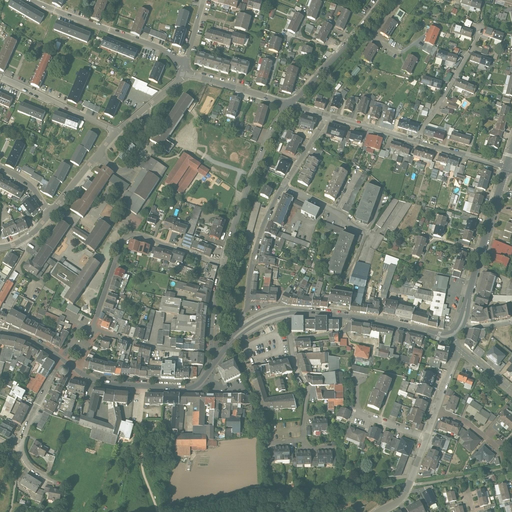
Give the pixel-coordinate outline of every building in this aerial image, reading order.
[(29,8),(15,0),(12,0),(9,7),(24,16),(29,8)] [(108,0),(98,0),(96,7),(104,11),(108,0)] [(238,0),(231,0),(230,7),(236,9),(238,0)] [(256,1),(253,0),(249,0),(247,8),(253,10),(256,1)] [(322,3),(314,0),(311,9),(318,12),(322,3)] [(481,3),(472,0),(470,7),(479,10),(481,3)] [(262,3),(256,1),(253,10),(259,11),(262,3)] [(104,11),(96,7),(91,19),(99,22),(104,11)] [(44,17),(29,8),(24,16),(39,25),(44,17)] [(148,12),(140,9),(135,21),(144,24),(148,12)] [(318,12),(311,9),(308,18),(315,21),(318,12)] [(350,13),(343,10),(339,18),(347,22),(350,13)] [(405,13),(400,10),(394,19),(399,22),(405,13)] [(189,14),(180,11),(175,28),(177,29),(177,28),(184,30),(189,14)] [(250,18),(239,14),(235,28),(246,31),(247,28),(248,28),(250,21),(249,21),(250,18)] [(303,17),(296,14),(293,19),(289,17),(287,20),(292,22),(299,26),(303,17)] [(347,22),(339,18),(336,27),(343,30),(347,22)] [(397,25),(390,20),(380,34),(388,39),(388,38),(390,35),(390,36),(391,35),(390,35),(395,28),(397,25)] [(144,24),(135,21),(131,33),(140,37),(144,24)] [(74,28),(57,22),(54,30),(71,37),(74,28)] [(299,26),(292,22),(287,31),(295,34),(299,26)] [(332,27),(325,23),(320,32),(328,35),(332,27)] [(463,30),(454,27),(452,34),(455,35),(461,36),(463,30)] [(90,35),(74,28),(71,37),(87,43),(90,35)] [(184,30),(177,28),(177,29),(172,45),(181,48),(186,31),(184,30)] [(439,32),(431,28),(424,44),(433,47),(434,43),(435,44),(435,43),(434,43),(437,36),(438,36),(437,35),(439,32)] [(472,33),(463,30),(461,36),(470,39),(472,33)] [(494,33),(485,30),(483,36),(492,40),(494,33)] [(214,33),(208,31),(205,40),(211,42),(214,33)] [(328,35),(320,32),(316,40),(324,44),(328,35)] [(220,34),(214,33),(211,42),(217,43),(220,34)] [(503,36),(494,33),(492,40),(501,43),(503,36)] [(226,36),(220,34),(217,43),(223,45),(226,36)] [(239,36),(233,34),(232,38),(231,43),(237,45),(239,36)] [(232,38),(226,36),(223,45),(230,47),(231,43),(232,38)] [(246,38),(239,36),(237,45),(243,47),(246,38)] [(121,45),(104,38),(101,47),(117,53),(121,45)] [(281,40),(272,38),(271,44),(279,47),(281,40)] [(8,39),(2,54),(10,57),(17,42),(8,39)] [(279,47),(271,44),(269,50),(278,53),(279,47)] [(137,51),(121,45),(117,53),(134,60),(137,51)] [(378,49),(370,45),(361,59),(369,64),(369,63),(371,60),(375,53),(376,53),(375,53),(377,49),(377,50),(378,49)] [(312,50),(303,47),(301,53),(310,56),(312,50)] [(448,55),(438,52),(436,59),(442,61),(440,67),(445,66),(446,62),(448,55)] [(194,65),(204,68),(208,56),(197,53),(194,65)] [(10,57),(2,54),(0,57),(0,70),(4,72),(10,57)] [(52,59),(44,55),(37,70),(46,74),(52,59)] [(457,58),(448,55),(446,62),(455,65),(457,58)] [(204,68),(218,72),(222,60),(208,56),(204,68)] [(481,59),(472,56),(470,62),(479,65),(481,59)] [(417,61),(409,57),(401,72),(410,76),(410,75),(411,72),(412,72),(415,65),(415,64),(417,61)] [(457,58),(455,65),(453,68),(456,69),(462,59),(457,58)] [(231,63),(222,60),(218,72),(228,74),(229,71),(246,76),(249,64),(232,59),(231,63)] [(490,62),(481,59),(479,65),(488,68),(490,62)] [(272,62),(263,60),(261,66),(270,68),(272,62)] [(164,67),(156,64),(149,80),(157,84),(164,67)] [(270,68),(261,66),(260,72),(269,75),(270,68)] [(351,74),(355,77),(361,69),(357,66),(351,74)] [(298,70),(289,67),(287,73),(296,76),(298,70)] [(46,74),(37,70),(31,85),(39,89),(46,74)] [(89,75),(81,71),(74,86),(83,90),(89,75)] [(269,75),(260,72),(258,78),(267,81),(269,75)] [(296,76),(287,73),(285,79),(294,82),(296,76)] [(267,81),(258,78),(256,84),(265,87),(267,81)] [(432,81),(423,78),(421,85),(430,88),(432,81)] [(136,79),(133,88),(153,96),(158,92),(147,87),(148,84),(136,79)] [(294,82),(285,79),(284,85),(293,88),(294,82)] [(442,84),(432,81),(430,88),(440,91),(442,84)] [(467,85),(458,81),(455,88),(464,91),(467,85)] [(129,87),(121,83),(114,99),(120,102),(122,103),(129,87)] [(293,88),(284,85),(282,92),(291,94),(293,88)] [(476,88),(467,85),(464,91),(473,95),(476,88)] [(83,90),(74,86),(68,101),(76,104),(83,90)] [(12,100),(1,95),(0,96),(0,104),(9,108),(12,100)] [(178,104),(173,113),(172,113),(167,122),(166,121),(166,122),(161,131),(158,129),(154,134),(153,133),(152,135),(153,135),(153,136),(152,135),(151,137),(152,138),(151,139),(150,138),(149,139),(151,140),(150,141),(169,153),(174,146),(166,141),(169,137),(169,136),(175,128),(175,127),(181,119),(181,118),(186,110),(187,110),(190,105),(193,108),(195,106),(196,103),(184,95),(178,104)] [(232,97),(227,116),(235,118),(240,100),(232,97)] [(341,99),(334,97),(331,107),(339,109),(341,99)] [(120,102),(114,99),(112,98),(105,114),(113,118),(120,102)] [(326,102),(317,99),(315,107),(324,110),(326,102)] [(370,101),(362,99),(361,100),(357,113),(365,115),(368,107),(370,101)] [(354,103),(347,101),(344,110),(352,112),(354,104),(355,103),(354,103)] [(101,109),(85,102),(83,107),(98,114),(101,109)] [(33,108),(22,103),(18,112),(30,117),(33,108)] [(268,108),(260,105),(254,124),(262,127),(268,108)] [(510,109),(503,107),(500,117),(507,119),(510,109)] [(45,113),(33,108),(30,117),(41,121),(45,113)] [(375,109),(373,108),(373,109),(370,117),(378,120),(381,111),(375,109)] [(68,117),(56,113),(53,121),(64,125),(68,117)] [(388,113),(386,113),(384,122),(391,125),(394,115),(388,113)] [(79,121),(68,117),(64,125),(76,130),(79,121)] [(317,121),(302,117),(299,126),(313,130),(314,126),(315,127),(317,121)] [(507,119),(500,117),(497,125),(495,126),(495,127),(496,128),(496,130),(495,130),(494,130),(503,132),(503,133),(504,132),(505,131),(504,129),(505,125),(507,125),(508,121),(506,120),(507,119)] [(409,124),(400,121),(398,127),(407,130),(409,124)] [(412,125),(409,124),(407,130),(416,133),(418,127),(415,125),(415,124),(412,123),(412,125)] [(345,129),(330,125),(326,135),(331,137),(330,140),(338,142),(339,139),(342,140),(343,138),(345,129)] [(255,127),(250,140),(256,142),(261,130),(255,127)] [(436,131),(426,129),(424,136),(434,138),(436,131)] [(302,140),(291,135),(292,132),(288,131),(285,139),(289,140),(290,140),(292,141),(290,144),(298,147),(299,144),(301,144),(302,140)] [(445,134),(436,131),(434,138),(443,141),(445,134)] [(89,132),(81,148),(87,151),(89,152),(97,136),(89,132)] [(362,136),(352,133),(349,140),(352,141),(354,142),(354,141),(360,143),(362,136)] [(462,136),(453,133),(452,136),(450,140),(460,143),(462,136)] [(381,140),(368,136),(364,147),(378,151),(381,140)] [(471,139),(462,136),(460,143),(469,146),(471,139)] [(500,141),(492,138),(492,139),(489,139),(485,149),(486,150),(487,151),(492,152),(493,148),(497,149),(500,141)] [(282,144),(278,142),(274,150),(279,152),(282,144)] [(401,145),(392,142),(390,149),(395,151),(392,160),(396,162),(398,157),(399,152),(401,145)] [(11,155),(19,159),(25,147),(16,143),(11,155)] [(135,147),(131,143),(119,157),(124,161),(135,147)] [(290,144),(288,143),(285,152),(294,156),(298,147),(290,144)] [(411,148),(401,145),(399,152),(408,155),(411,148)] [(81,148),(79,147),(71,162),(79,166),(87,151),(81,148)] [(318,148),(313,159),(318,161),(323,151),(318,148)] [(425,151),(416,148),(414,155),(423,158),(425,151)] [(434,153),(425,151),(423,158),(432,160),(434,153)] [(197,163),(184,154),(181,159),(182,159),(181,161),(180,160),(169,177),(169,178),(165,183),(182,194),(185,189),(186,189),(197,172),(205,177),(209,171),(199,164),(198,165),(197,164),(197,163)] [(449,157),(440,154),(438,162),(447,164),(449,157)] [(19,159),(11,155),(5,166),(14,170),(19,159)] [(286,165),(288,159),(280,155),(278,161),(281,163),(286,165)] [(313,159),(310,157),(304,169),(314,174),(319,162),(318,161),(313,159)] [(402,159),(398,157),(396,162),(393,173),(398,175),(399,171),(397,170),(399,163),(401,163),(402,159)] [(458,159),(449,157),(447,164),(446,168),(450,169),(453,170),(454,166),(456,167),(456,166),(458,159)] [(126,195),(118,206),(124,210),(125,209),(136,216),(166,170),(150,158),(134,183),(135,184),(127,196),(126,195)] [(70,167),(62,163),(54,179),(60,182),(62,183),(70,167)] [(34,171),(24,166),(22,171),(32,176),(33,173),(34,171)] [(81,202),(75,198),(76,198),(69,208),(68,208),(68,209),(78,215),(83,218),(83,217),(88,210),(88,211),(88,210),(90,207),(90,208),(90,207),(95,200),(96,200),(95,199),(100,193),(101,192),(100,192),(102,189),(103,189),(102,189),(107,182),(108,181),(107,181),(111,176),(112,174),(113,174),(104,167),(103,168),(104,168),(101,172),(97,169),(95,172),(99,175),(93,185),(87,181),(82,189),(88,193),(81,202)] [(287,170),(279,167),(277,172),(285,175),(287,170)] [(314,174),(304,169),(298,182),(308,186),(314,174)] [(347,173),(338,169),(331,182),(341,187),(347,173)] [(363,171),(362,174),(361,176),(360,178),(359,178),(358,180),(357,183),(362,185),(368,174),(363,171)] [(490,173),(483,171),(480,180),(488,182),(490,173)] [(108,181),(107,182),(123,193),(127,187),(111,176),(107,181),(108,181)] [(52,178),(44,194),(52,198),(60,182),(54,179),(52,178)] [(2,179),(0,182),(0,188),(8,193),(13,185),(2,179)] [(488,182),(480,180),(477,189),(485,191),(488,182)] [(341,187),(331,182),(324,196),(334,201),(341,187)] [(357,183),(357,182),(356,185),(355,185),(352,192),(357,194),(362,185),(357,183)] [(24,192),(13,185),(8,193),(20,200),(24,192)] [(380,190),(368,185),(361,203),(374,207),(380,190)] [(272,191),(265,187),(260,195),(268,199),(272,191)] [(352,192),(346,205),(352,208),(356,195),(357,194),(352,192)] [(284,195),(278,208),(287,212),(290,204),(293,199),(284,195)] [(483,198),(475,195),(473,204),(481,207),(483,198)] [(22,202),(24,205),(29,201),(28,200),(30,198),(28,196),(23,199),(22,202)] [(24,205),(23,205),(27,210),(35,203),(32,199),(29,201),(24,205)] [(293,199),(290,204),(302,210),(305,204),(293,199)] [(393,199),(376,225),(381,228),(399,200),(393,199)] [(255,202),(250,219),(256,221),(260,204),(255,202)] [(35,203),(27,210),(30,215),(31,214),(36,211),(39,208),(35,203)] [(374,207),(361,203),(355,220),(367,225),(374,207)] [(406,203),(389,229),(394,232),(412,204),(406,203)] [(320,211),(305,204),(302,210),(301,213),(315,220),(320,211)] [(346,205),(344,204),(342,209),(350,213),(352,208),(346,205)] [(481,207),(473,204),(470,213),(478,215),(481,207)] [(103,215),(110,218),(114,208),(106,205),(103,215)] [(190,221),(197,223),(202,209),(195,206),(190,221)] [(272,224),(279,227),(281,228),(287,212),(278,208),(272,224)] [(154,214),(150,212),(147,223),(155,226),(157,220),(159,215),(158,215),(154,214)] [(478,217),(462,212),(461,216),(464,217),(477,221),(478,217)] [(446,219),(439,217),(436,226),(443,229),(444,225),(446,226),(447,223),(445,223),(446,219)] [(23,219),(14,224),(18,233),(28,229),(23,219)] [(175,222),(166,219),(163,228),(172,231),(175,223),(175,222)] [(225,222),(216,219),(212,228),(222,231),(225,222)] [(250,219),(244,239),(250,241),(256,221),(250,219)] [(61,221),(45,245),(53,251),(54,251),(53,251),(59,243),(64,235),(64,236),(64,235),(69,228),(70,227),(61,221)] [(84,245),(94,252),(95,252),(94,252),(99,244),(100,244),(105,236),(110,228),(100,221),(90,237),(87,241),(84,245)] [(187,228),(185,235),(192,237),(197,223),(190,221),(187,228)] [(476,224),(468,222),(465,231),(473,234),(474,230),(475,231),(476,228),(474,228),(476,224)] [(9,226),(13,236),(18,233),(14,224),(14,223),(9,226)] [(187,228),(178,225),(178,224),(175,223),(172,231),(179,234),(180,233),(185,235),(187,228)] [(272,224),(269,223),(264,234),(265,234),(280,239),(282,234),(277,232),(279,227),(272,224)] [(361,236),(326,223),(324,229),(342,235),(342,234),(354,238),(354,240),(359,241),(361,236)] [(9,226),(8,224),(2,226),(2,240),(10,236),(11,236),(11,237),(13,236),(9,226)] [(443,229),(436,226),(434,236),(441,238),(442,235),(444,235),(444,233),(442,232),(443,229)] [(87,241),(90,237),(75,227),(72,231),(74,233),(87,241)] [(222,231),(212,228),(209,238),(218,241),(222,231)] [(473,234),(465,231),(463,240),(463,241),(470,243),(471,240),(473,240),(473,238),(472,237),(473,234)] [(511,233),(505,231),(503,237),(510,239),(511,233)] [(282,234),(280,239),(285,241),(293,244),(295,238),(297,233),(293,232),(291,237),(282,233),(282,234)] [(87,241),(74,233),(72,236),(84,245),(87,241)] [(280,239),(265,234),(265,239),(272,241),(279,243),(277,247),(275,246),(274,250),(281,252),(285,241),(280,239)] [(342,235),(338,247),(350,251),(354,240),(354,238),(342,234),(342,235)] [(379,234),(371,249),(375,251),(376,252),(384,237),(379,234)] [(192,237),(185,235),(181,246),(190,249),(191,248),(194,238),(192,237)] [(197,250),(199,243),(200,240),(194,238),(191,248),(197,250)] [(295,238),(293,244),(308,249),(310,244),(295,238)] [(426,240),(418,238),(415,247),(423,250),(424,246),(425,247),(426,245),(424,244),(426,240)] [(265,239),(264,239),(262,247),(270,249),(272,241),(265,239)] [(509,247),(495,241),(490,253),(500,257),(501,253),(506,255),(509,247)] [(140,244),(132,242),(131,245),(130,245),(129,246),(128,250),(138,252),(140,244)] [(149,247),(140,244),(138,252),(147,255),(148,252),(149,247)] [(27,264),(24,268),(25,270),(28,273),(29,272),(36,277),(37,277),(49,259),(53,251),(45,245),(32,263),(29,261),(28,261),(29,262),(27,264)] [(213,248),(203,245),(200,252),(205,254),(205,256),(210,258),(213,248)] [(270,249),(262,247),(260,256),(268,258),(270,249)] [(341,276),(350,251),(338,247),(328,272),(341,276)] [(423,250),(415,247),(412,256),(419,259),(420,256),(422,256),(423,254),(421,253),(423,250)] [(371,249),(370,248),(365,265),(370,266),(375,251),(371,249)] [(163,251),(155,249),(154,255),(153,258),(161,261),(161,260),(163,251)] [(173,254),(163,251),(161,260),(170,263),(173,254)] [(183,255),(173,252),(173,254),(170,263),(173,264),(174,261),(181,263),(183,255)] [(466,254),(459,252),(456,262),(464,264),(465,261),(466,261),(467,259),(465,258),(466,254)] [(500,257),(490,253),(488,258),(495,261),(492,268),(502,272),(507,261),(508,262),(509,260),(503,258),(500,257)] [(84,254),(79,262),(84,266),(90,257),(84,254)] [(18,259),(10,255),(9,257),(5,264),(11,268),(13,269),(18,259)] [(268,258),(260,256),(259,258),(260,259),(260,260),(259,260),(258,265),(264,266),(264,267),(268,268),(269,266),(277,267),(278,259),(268,258)] [(399,260),(386,256),(384,264),(391,266),(396,268),(399,260)] [(57,264),(49,259),(37,277),(40,279),(49,265),(54,268),(57,264)] [(70,290),(64,299),(69,303),(73,305),(100,265),(91,259),(82,273),(70,290)] [(82,273),(65,262),(62,267),(59,265),(56,269),(55,269),(51,276),(60,282),(70,290),(82,273)] [(464,264),(456,262),(454,271),(461,273),(462,270),(464,271),(464,268),(463,268),(464,264)] [(173,264),(170,263),(168,268),(192,275),(193,272),(193,270),(179,265),(179,266),(173,264)] [(365,265),(357,263),(349,284),(360,287),(365,288),(365,287),(367,279),(370,266),(365,265)] [(217,267),(208,264),(206,270),(204,270),(204,273),(205,273),(204,279),(213,283),(217,267)] [(391,266),(388,276),(381,295),(382,295),(387,296),(387,294),(388,291),(390,285),(396,268),(391,266)] [(0,281),(1,282),(0,284),(0,292),(14,269),(13,269),(11,268),(10,269),(7,267),(2,274),(0,272),(0,281)] [(125,272),(117,270),(114,277),(122,279),(125,280),(124,283),(127,284),(129,277),(126,276),(125,277),(123,276),(125,272)] [(266,271),(263,294),(268,294),(269,294),(269,289),(271,280),(272,272),(266,271)] [(14,272),(0,295),(0,302),(2,304),(18,275),(14,272)] [(496,277),(484,274),(479,293),(490,296),(496,277)] [(448,279),(436,276),(434,288),(432,288),(431,293),(434,294),(432,303),(431,305),(430,313),(432,313),(432,316),(438,317),(441,318),(443,306),(448,279)] [(204,279),(200,278),(199,282),(206,284),(205,285),(212,287),(213,283),(204,279)] [(511,279),(507,289),(506,297),(493,296),(492,302),(511,302),(511,279)] [(173,299),(176,289),(178,282),(169,280),(165,297),(173,299)] [(120,284),(112,281),(110,287),(116,289),(118,290),(120,284)] [(187,284),(178,282),(176,289),(185,291),(187,285),(187,284)] [(260,294),(255,293),(256,284),(252,283),(251,293),(250,301),(260,302),(260,294)] [(322,297),(318,296),(321,286),(317,284),(317,286),(314,296),(313,299),(311,307),(319,307),(321,300),(322,297)] [(210,294),(202,292),(202,293),(198,292),(199,288),(187,285),(185,291),(195,294),(194,297),(203,299),(201,305),(208,306),(210,294)] [(401,289),(390,285),(388,291),(400,295),(401,289)] [(401,288),(401,289),(400,295),(409,297),(406,308),(414,310),(415,308),(415,307),(413,307),(415,298),(418,291),(402,287),(401,288)] [(285,293),(280,301),(284,303),(289,295),(291,290),(289,288),(285,293)] [(305,298),(303,297),(305,294),(307,295),(308,290),(304,288),(304,289),(303,291),(299,298),(296,306),(304,307),(307,307),(309,299),(306,298),(305,298)] [(297,296),(296,296),(292,305),(296,306),(299,298),(303,291),(300,290),(297,295),(297,296)] [(352,295),(330,291),(330,294),(328,301),(329,301),(328,303),(350,307),(351,305),(351,302),(352,295)] [(415,307),(415,308),(417,309),(418,303),(421,303),(422,301),(427,302),(426,304),(431,305),(432,303),(434,294),(431,293),(418,291),(415,298),(413,307),(415,307)] [(292,296),(292,297),(287,305),(292,305),(296,296),(295,296),(295,294),(294,293),(292,296)] [(490,296),(479,293),(476,302),(484,305),(487,306),(490,296)] [(113,296),(109,294),(107,301),(115,304),(117,298),(115,297),(113,296)] [(10,296),(1,312),(5,314),(7,315),(9,310),(11,310),(13,305),(19,297),(15,295),(13,297),(10,296)] [(289,295),(284,303),(287,305),(292,297),(292,296),(291,296),(289,295)] [(19,297),(13,305),(11,310),(10,313),(10,314),(5,323),(13,326),(27,300),(19,296),(19,297)] [(165,297),(162,296),(159,312),(162,312),(163,307),(179,310),(180,305),(181,301),(181,300),(173,299),(165,297)] [(13,326),(21,330),(27,318),(34,303),(27,300),(13,326)] [(115,304),(107,301),(104,308),(108,309),(110,309),(113,310),(115,304)] [(199,304),(181,301),(180,305),(192,308),(192,310),(198,310),(199,304)] [(393,305),(386,303),(386,302),(385,305),(383,314),(395,317),(397,306),(398,304),(393,303),(393,305)] [(484,305),(476,302),(475,306),(474,306),(473,309),(474,309),(473,315),(480,315),(480,312),(482,312),(482,309),(484,305)] [(80,310),(73,305),(69,303),(66,309),(77,315),(80,310)] [(201,305),(199,304),(198,310),(196,317),(206,319),(208,306),(201,305)] [(361,304),(357,304),(357,305),(351,305),(350,307),(350,312),(360,313),(361,305),(361,304)] [(404,318),(406,308),(403,308),(403,307),(403,308),(401,307),(400,307),(397,306),(395,317),(404,318)] [(443,306),(441,318),(440,327),(439,327),(439,328),(443,329),(445,315),(448,316),(449,310),(446,310),(446,306),(443,306)] [(179,310),(163,307),(162,312),(179,315),(179,310)] [(508,307),(498,309),(500,319),(510,317),(508,307)] [(44,316),(47,311),(39,308),(37,313),(44,316)] [(406,308),(404,318),(411,320),(414,313),(414,310),(406,308)] [(498,309),(489,310),(491,321),(500,319),(498,309)] [(145,327),(142,340),(148,342),(155,311),(150,310),(148,315),(145,327)] [(489,310),(482,312),(480,312),(480,315),(479,324),(491,321),(489,310)] [(44,317),(57,322),(59,317),(47,311),(44,317)] [(5,314),(1,312),(0,315),(0,321),(5,323),(10,314),(8,314),(6,317),(4,315),(5,314)] [(427,316),(414,313),(411,320),(411,322),(427,326),(429,317),(432,318),(432,316),(432,313),(430,313),(428,312),(427,316)] [(111,322),(109,328),(114,330),(117,322),(116,321),(118,316),(114,315),(114,316),(113,318),(111,322)] [(480,315),(473,315),(472,317),(471,317),(471,323),(479,324),(480,315)] [(438,317),(432,316),(432,318),(429,317),(427,326),(437,328),(438,320),(438,317)] [(27,318),(21,330),(27,332),(32,320),(27,318)] [(111,322),(105,319),(101,327),(108,330),(109,328),(111,322)] [(35,321),(32,320),(27,332),(36,336),(40,326),(34,323),(35,321)] [(303,321),(292,321),(292,332),(303,332),(303,331),(303,321)] [(326,321),(315,321),(315,330),(316,330),(316,332),(326,332),(326,330),(326,321)] [(62,337),(61,337),(65,340),(68,334),(61,330),(63,325),(64,323),(63,323),(60,322),(59,326),(56,332),(59,334),(60,334),(62,337)] [(362,324),(351,323),(351,332),(362,333),(362,324)] [(131,326),(126,324),(123,334),(128,336),(130,328),(130,329),(131,328),(131,326)] [(205,324),(197,324),(195,341),(204,341),(206,325),(205,324)] [(371,326),(362,324),(362,333),(362,334),(370,336),(370,337),(379,338),(379,334),(370,333),(371,326)] [(50,332),(48,331),(48,329),(40,326),(36,336),(51,344),(54,336),(55,336),(50,333),(50,332)] [(140,326),(139,329),(136,329),(133,338),(142,341),(142,340),(145,327),(140,326)] [(387,329),(371,326),(370,333),(379,334),(386,335),(387,329)] [(393,330),(387,329),(386,335),(384,346),(379,345),(379,350),(389,352),(393,330)] [(397,331),(393,330),(389,352),(388,359),(398,362),(399,357),(392,356),(393,350),(393,346),(394,346),(395,343),(396,336),(397,331)] [(479,330),(469,330),(466,340),(476,345),(478,343),(480,336),(478,336),(479,330)] [(417,336),(407,333),(406,337),(405,344),(411,345),(409,354),(412,355),(414,349),(415,344),(417,336)] [(58,338),(54,336),(51,344),(60,349),(65,340),(61,337),(60,339),(58,338)] [(423,337),(417,336),(415,344),(421,346),(421,345),(423,338),(423,337)] [(17,340),(2,337),(0,346),(4,346),(0,362),(0,378),(4,363),(5,363),(5,362),(11,363),(12,360),(11,360),(15,348),(17,340)] [(106,339),(103,338),(101,347),(108,349),(110,345),(111,341),(110,341),(111,340),(108,339),(107,340),(106,340),(106,339)] [(26,343),(17,340),(15,348),(11,360),(12,360),(11,363),(10,367),(15,368),(18,361),(21,354),(19,353),(20,351),(22,352),(26,343)] [(476,345),(466,340),(465,345),(472,352),(476,345)] [(310,341),(294,341),(295,348),(303,347),(303,349),(311,349),(310,343),(310,341)] [(31,345),(26,343),(22,352),(21,354),(18,361),(23,363),(25,359),(21,357),(23,354),(27,355),(31,345)] [(40,350),(31,345),(27,355),(25,359),(29,360),(31,355),(33,356),(34,355),(35,356),(36,355),(40,350)] [(445,348),(436,346),(434,358),(433,360),(440,362),(446,363),(448,353),(448,350),(447,349),(445,349),(445,348)] [(369,350),(357,347),(355,357),(368,360),(369,350)] [(151,350),(144,348),(142,356),(142,358),(149,359),(151,350)] [(504,357),(493,348),(486,357),(489,358),(488,359),(489,360),(489,359),(495,363),(494,364),(495,364),(497,366),(504,357)] [(311,355),(307,355),(308,359),(321,359),(320,354),(319,349),(313,350),(313,353),(311,353),(311,355)] [(389,352),(379,350),(376,349),(374,356),(388,359),(389,352)] [(423,352),(414,349),(412,355),(412,358),(411,358),(409,364),(415,366),(416,363),(418,362),(418,361),(417,359),(417,357),(421,358),(423,352)] [(42,352),(36,362),(32,370),(36,372),(39,367),(41,367),(41,365),(42,366),(47,359),(48,356),(42,352)] [(186,353),(180,353),(179,360),(182,360),(182,363),(183,363),(183,369),(188,369),(189,369),(188,362),(191,362),(191,359),(190,360),(188,360),(186,359),(186,353)] [(203,354),(192,354),(191,359),(191,362),(191,365),(203,366),(203,355),(203,354)] [(338,358),(329,357),(329,354),(320,354),(321,359),(321,364),(329,364),(329,374),(338,373),(338,364),(338,358)] [(412,355),(409,354),(408,357),(399,355),(399,357),(398,362),(409,364),(411,358),(412,358),(412,355)] [(307,355),(298,355),(302,373),(307,374),(310,374),(307,360),(308,359),(307,355)] [(92,360),(87,358),(83,368),(88,369),(92,360)] [(439,369),(440,362),(433,360),(434,358),(431,358),(429,367),(439,369)] [(52,362),(47,359),(42,366),(41,368),(44,370),(41,376),(45,379),(50,371),(49,370),(53,364),(52,362)] [(92,360),(88,369),(103,373),(106,364),(92,360)] [(163,362),(149,361),(147,368),(146,377),(152,378),(153,368),(162,368),(163,362)] [(234,361),(218,368),(224,383),(240,376),(234,361)] [(292,373),(287,361),(268,365),(270,372),(270,376),(282,374),(283,376),(292,373)] [(121,364),(117,363),(117,365),(115,375),(120,375),(122,366),(123,365),(121,364)] [(106,364),(103,373),(110,374),(115,375),(117,365),(106,364)] [(145,365),(141,365),(141,367),(139,377),(146,377),(147,368),(145,368),(145,365)] [(131,367),(122,366),(120,375),(129,376),(131,367)] [(251,376),(259,373),(258,371),(257,367),(249,368),(251,376)] [(162,368),(153,368),(152,378),(157,378),(161,378),(162,370),(162,368)] [(165,370),(162,370),(161,378),(175,379),(175,371),(165,370)] [(59,373),(59,372),(58,371),(55,378),(60,381),(58,385),(63,387),(67,379),(63,377),(62,376),(61,376),(61,375),(60,375),(59,374),(59,373)] [(329,374),(322,374),(322,379),(322,386),(335,386),(342,385),(342,381),(339,382),(338,373),(329,374)] [(432,374),(428,373),(428,374),(424,373),(422,378),(423,378),(421,385),(430,388),(432,383),(433,383),(434,380),(433,379),(434,376),(431,375),(432,374)] [(468,377),(460,373),(457,381),(465,384),(467,379),(468,377)] [(38,374),(34,380),(31,378),(26,388),(37,394),(42,384),(45,379),(41,376),(38,374)] [(391,381),(380,377),(379,380),(379,381),(377,388),(376,388),(375,392),(384,396),(386,396),(391,381)] [(77,382),(71,380),(68,390),(68,392),(73,393),(73,392),(74,392),(77,382)] [(283,380),(277,381),(279,392),(285,391),(283,380)] [(17,388),(19,389),(21,385),(14,382),(13,383),(11,388),(7,396),(15,401),(15,400),(16,400),(17,397),(13,394),(17,388)] [(58,385),(53,382),(51,385),(54,386),(52,391),(55,392),(60,394),(63,387),(58,385)] [(86,384),(77,382),(74,392),(73,392),(73,393),(69,405),(67,411),(71,413),(76,396),(75,396),(75,393),(83,394),(86,384)] [(256,393),(264,392),(261,383),(254,385),(256,393)] [(399,391),(405,393),(407,387),(401,384),(399,391)] [(342,385),(335,386),(335,393),(335,394),(335,400),(343,400),(343,385),(342,385)] [(430,388),(421,385),(418,394),(429,398),(433,389),(430,388)] [(13,394),(17,397),(22,399),(25,392),(19,389),(17,388),(13,394)] [(101,389),(94,388),(91,399),(90,399),(89,401),(91,402),(87,418),(92,420),(94,410),(95,411),(96,410),(99,396),(101,389)] [(115,392),(101,389),(99,396),(104,397),(103,401),(110,402),(114,403),(115,392)] [(60,394),(55,392),(52,391),(51,390),(49,393),(53,395),(50,402),(55,404),(57,401),(60,394)] [(321,394),(321,390),(316,391),(318,401),(328,401),(327,394),(321,394)] [(375,392),(373,391),(371,395),(372,396),(369,403),(367,407),(379,411),(384,396),(375,392)] [(128,393),(115,392),(114,403),(113,406),(116,422),(115,427),(113,435),(118,436),(118,437),(122,422),(118,403),(126,404),(127,400),(128,393)] [(259,401),(267,400),(264,392),(256,393),(259,401)] [(163,395),(155,395),(155,405),(158,405),(163,405),(163,394),(163,395)] [(180,394),(163,394),(163,405),(176,405),(175,408),(174,408),(174,412),(179,412),(180,394)] [(190,395),(180,394),(179,412),(179,415),(183,415),(183,407),(182,406),(182,405),(187,405),(186,404),(190,404),(190,395)] [(155,405),(155,395),(145,395),(146,395),(145,404),(144,405),(151,405),(151,404),(155,405)] [(205,395),(190,395),(190,404),(194,404),(193,427),(204,427),(204,426),(205,414),(205,395)] [(215,395),(205,395),(205,414),(209,414),(210,411),(214,411),(215,395)] [(223,395),(215,395),(214,411),(214,412),(213,420),(218,420),(218,413),(217,413),(217,405),(217,404),(223,404),(223,395)] [(238,395),(227,395),(226,404),(226,408),(226,420),(228,420),(229,416),(230,404),(237,404),(238,395)] [(9,413),(15,401),(7,396),(0,412),(0,415),(11,420),(14,415),(9,413)] [(293,396),(274,399),(276,409),(296,409),(293,396)] [(64,413),(65,411),(67,411),(71,400),(63,397),(58,410),(64,413)] [(458,400),(452,397),(451,401),(449,400),(447,405),(449,406),(447,409),(454,411),(458,400)] [(274,399),(267,400),(259,401),(261,410),(276,409),(274,399)] [(335,400),(328,401),(328,409),(334,409),(334,407),(343,406),(343,400),(335,400)] [(55,404),(50,402),(49,401),(45,409),(53,413),(55,408),(57,405),(55,404)] [(427,404),(418,401),(417,404),(416,404),(414,410),(424,413),(427,404)] [(473,402),(472,402),(470,406),(466,411),(475,417),(480,410),(482,408),(473,402)] [(21,403),(12,421),(20,425),(29,408),(21,403)] [(395,403),(390,416),(396,418),(401,405),(395,403)] [(213,420),(213,440),(218,440),(225,439),(225,427),(226,420),(226,408),(223,409),(223,411),(222,411),(222,420),(218,420),(213,420)] [(350,413),(341,409),(338,418),(347,421),(348,418),(350,413)] [(414,410),(413,409),(410,416),(409,416),(407,420),(417,424),(419,425),(424,413),(414,410)] [(480,410),(475,417),(474,419),(484,425),(487,420),(490,416),(489,415),(480,410)] [(182,437),(177,437),(174,455),(190,456),(190,450),(206,450),(206,447),(217,447),(218,440),(213,440),(213,420),(214,412),(214,411),(210,411),(209,414),(209,421),(209,426),(204,426),(204,427),(193,427),(193,437),(182,437)] [(511,418),(508,415),(509,414),(505,411),(500,417),(501,418),(499,420),(499,422),(500,423),(502,423),(505,425),(511,418)] [(41,430),(50,415),(44,412),(36,428),(41,430)] [(70,418),(80,422),(81,416),(71,413),(70,418)] [(492,422),(496,417),(490,414),(489,415),(490,416),(487,420),(492,422)] [(87,418),(81,416),(79,425),(92,429),(95,429),(97,422),(87,418)] [(240,437),(240,420),(235,420),(228,420),(226,420),(225,427),(232,427),(232,434),(237,434),(237,437),(240,437)] [(451,423),(444,420),(443,423),(440,422),(439,423),(438,428),(444,431),(444,429),(448,431),(447,432),(448,432),(448,431),(451,423)] [(126,423),(122,422),(118,437),(129,440),(133,425),(132,425),(133,422),(126,421),(126,423)] [(110,426),(97,422),(95,429),(113,435),(115,427),(110,426)] [(7,423),(3,430),(0,428),(0,433),(8,438),(11,433),(12,434),(14,430),(13,429),(14,426),(7,423)] [(460,426),(451,423),(448,431),(449,430),(451,431),(451,432),(457,434),(457,435),(459,428),(460,426)] [(382,431),(373,428),(372,429),(373,429),(370,435),(369,438),(376,441),(374,444),(379,446),(381,442),(383,436),(380,435),(382,431)] [(95,429),(92,429),(89,438),(114,445),(118,437),(118,436),(113,435),(95,429)] [(356,432),(349,429),(346,438),(353,441),(354,439),(361,442),(364,434),(357,431),(356,432)] [(480,441),(468,431),(467,433),(462,439),(467,444),(464,448),(470,452),(480,441)] [(393,435),(384,432),(383,436),(381,442),(387,444),(386,449),(391,451),(391,448),(394,440),(392,439),(393,435)] [(445,440),(435,436),(434,440),(433,440),(432,443),(433,443),(432,445),(441,448),(442,449),(445,440)] [(413,443),(402,439),(401,441),(397,451),(398,451),(402,453),(399,461),(406,464),(408,456),(409,456),(413,443)] [(41,444),(35,441),(32,446),(33,446),(30,452),(35,455),(37,451),(40,453),(39,454),(44,457),(48,449),(40,445),(41,444)] [(494,456),(483,447),(478,453),(475,457),(479,461),(482,457),(488,463),(494,456)] [(282,448),(274,448),(275,457),(275,460),(282,460),(282,448)] [(438,454),(429,451),(426,460),(437,464),(437,463),(436,463),(438,458),(439,459),(439,458),(436,457),(438,454)] [(475,457),(478,453),(476,451),(471,457),(470,459),(472,461),(475,457)] [(452,456),(445,453),(443,460),(450,463),(452,456)] [(437,464),(426,460),(424,466),(425,466),(423,470),(422,469),(422,470),(424,471),(428,472),(429,469),(432,470),(434,471),(433,470),(435,463),(437,464)] [(406,464),(399,461),(394,477),(401,476),(406,464)] [(428,472),(424,471),(422,475),(423,478),(430,477),(430,475),(432,470),(429,469),(428,472)] [(41,484),(26,475),(27,474),(26,474),(20,484),(35,493),(35,494),(36,494),(39,489),(42,484),(41,484)] [(506,486),(499,488),(501,495),(508,493),(506,486)] [(51,489),(50,489),(50,493),(49,498),(53,499),(52,500),(59,501),(61,491),(58,490),(58,491),(51,489)] [(437,504),(430,490),(423,494),(429,507),(437,504)] [(454,491),(446,493),(449,503),(455,502),(456,501),(454,491)] [(484,492),(477,494),(478,501),(486,499),(484,492)] [(508,493),(501,495),(502,502),(503,502),(509,500),(510,500),(508,493)] [(486,499),(478,501),(480,507),(483,507),(487,506),(486,499)] [(420,503),(413,506),(415,511),(424,511),(423,509),(420,503)]
